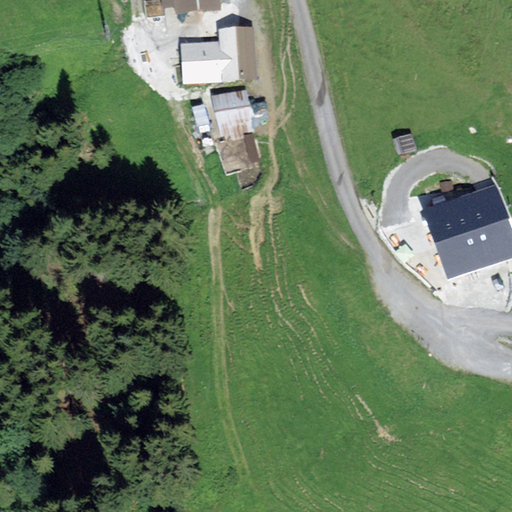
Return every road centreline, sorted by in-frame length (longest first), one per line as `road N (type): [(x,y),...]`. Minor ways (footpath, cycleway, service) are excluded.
road 1 (track): [(135,0),(213,196),(223,406),(245,511)]
road 2 (track): [(298,0),(339,164),(373,249),(413,292),(474,331)]
road 3 (track): [(249,0),(276,119),(265,145),(274,168),(257,212),(260,243)]
